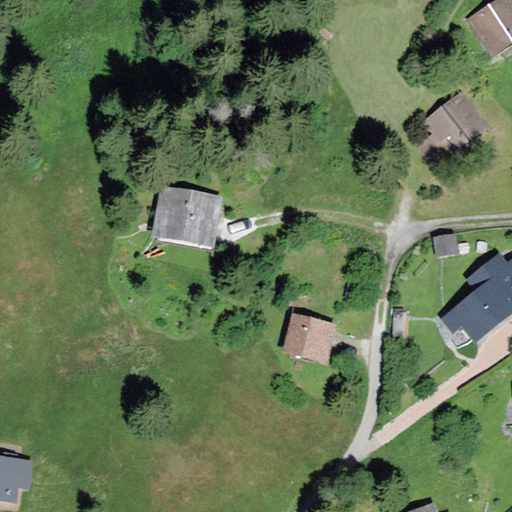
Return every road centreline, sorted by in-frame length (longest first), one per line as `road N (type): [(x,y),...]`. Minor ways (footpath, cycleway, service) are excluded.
road 1 (residential): [(310,511),(366,426),(385,287),(399,244),(432,227),(511,220)]
road 2 (track): [(231,232),(324,216),(371,223),(403,240)]
